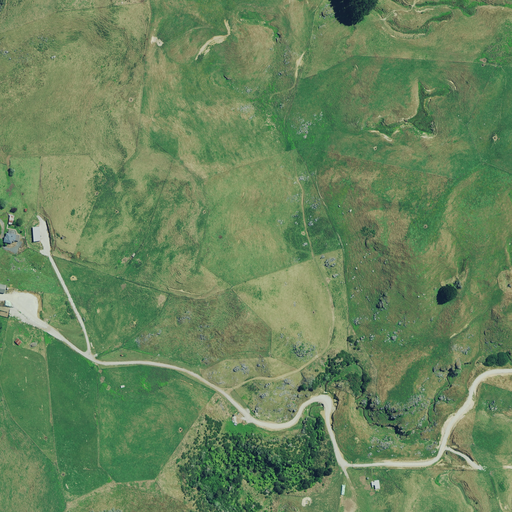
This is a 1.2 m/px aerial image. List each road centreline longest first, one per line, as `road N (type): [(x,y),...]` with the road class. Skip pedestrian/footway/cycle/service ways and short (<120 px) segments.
road 1 (track): [(0,297),(87,357),(183,369),(263,425),(290,424),(301,407),(324,399),(347,465),(435,460),(473,384),(485,373),(511,370)]
road 2 (track): [(87,357),(86,334),(47,252),(42,222)]
